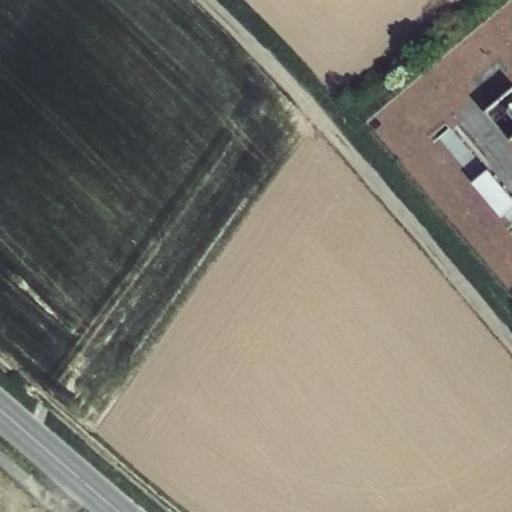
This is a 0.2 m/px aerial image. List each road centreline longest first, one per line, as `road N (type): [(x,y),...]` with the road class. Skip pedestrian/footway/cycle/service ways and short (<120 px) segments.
road 1 (track): [(201,0),(260,48),(511,367)]
road 2 (secondary): [(117,511),(0,410)]
